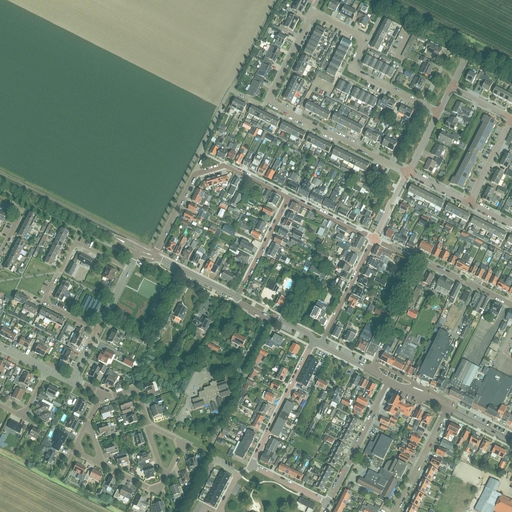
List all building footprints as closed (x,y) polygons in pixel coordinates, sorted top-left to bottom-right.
[(295,0),(295,1),(296,2),(295,4),(304,9),(307,3),(301,0),(295,0)] [(340,9),(341,8),(344,0),(342,0),(342,2),(341,1),(339,5),(332,1),(328,9),(335,13),(338,8),(340,9)] [(344,0),(341,8),(344,10),(341,15),(347,18),(351,10),(345,7),(348,0),(344,0)] [(304,9),(295,4),(292,10),(288,8),(286,11),(287,11),(294,15),(296,12),(301,15),(304,9)] [(355,15),(358,17),(363,6),(360,5),(359,9),(356,13),(351,10),(347,18),(352,21),(355,15)] [(358,17),(357,18),(360,19),(357,24),(365,27),(369,19),(364,16),(365,14),(368,9),(363,6),(358,17)] [(289,18),(287,22),(296,26),(299,20),(295,18),(296,16),(294,15),(287,11),(285,16),(289,18)] [(382,26),(389,29),(392,24),(385,20),(382,26)] [(296,26),(287,22),(286,24),(283,23),(282,26),(280,25),(279,28),(288,33),(289,30),(293,32),(296,26)] [(379,31),(386,35),(389,29),(382,26),(379,31)] [(315,31),(323,35),(324,33),(327,34),(328,32),(317,27),(315,31)] [(274,29),(272,32),(277,34),(276,36),(279,37),(274,45),(276,46),(281,48),(282,45),(283,45),(286,38),(280,35),(281,32),(274,29)] [(313,35),(324,41),(325,39),(322,38),(323,35),(315,31),(313,35)] [(376,37),(383,40),(386,35),(379,31),(376,37)] [(313,35),(311,40),(322,45),(319,44),(320,42),(323,43),(324,41),(313,35)] [(374,42),(381,46),(383,40),(376,37),(374,42)] [(320,48),(322,45),(311,40),(309,44),(320,50),(321,48),(320,48)] [(341,46),(349,50),(351,44),(343,40),(341,46)] [(381,46),(374,42),(371,48),(378,52),(381,46)] [(270,47),(267,52),(277,57),(279,52),(274,49),(276,46),(274,45),(272,44),(270,47)] [(309,44),(307,48),(315,52),(316,50),(319,51),(320,50),(309,44)] [(437,59),(441,51),(435,48),(436,47),(428,44),(426,48),(430,50),(427,54),(437,59)] [(349,50),(341,46),(338,51),(346,55),(349,50)] [(313,55),(315,52),(307,48),(304,53),(309,56),(309,57),(311,58),(312,57),(315,58),(316,56),(313,55)] [(346,55),(338,51),(335,57),(343,61),(346,55)] [(263,61),(267,63),(269,60),(274,63),(277,57),(267,52),(265,58),(263,61)] [(262,64),(259,69),(268,74),(271,69),(266,66),(267,63),(263,61),(254,56),(253,57),(263,62),(262,64)] [(303,56),(300,62),(308,66),(311,68),(313,65),(309,63),(311,61),(303,56)] [(368,67),(372,59),(367,56),(363,64),(368,67)] [(335,57),(332,62),(340,66),(343,61),(335,57)] [(429,72),(433,66),(427,63),(429,61),(422,57),(420,61),(424,63),(419,73),(424,75),(428,77),(430,73),(429,72)] [(368,67),(374,70),(378,62),(372,59),(368,67)] [(297,67),(305,71),(308,66),(300,62),(297,67)] [(329,68),(337,72),(340,66),(332,62),(329,68)] [(378,62),(374,70),(379,73),(383,65),(378,62)] [(379,73),(385,76),(389,68),(383,65),(379,73)] [(297,67),(294,73),(297,74),(296,76),(300,78),(301,76),(302,77),(305,71),(297,67)] [(337,72),(329,68),(326,73),(335,78),(337,72)] [(389,68),(385,76),(391,78),(395,70),(389,68)] [(268,74),(259,69),(256,75),(255,78),(259,80),(260,77),(265,79),(268,74)] [(476,76),(475,79),(479,81),(479,80),(482,75),(483,73),(480,72),(478,75),(477,74),(476,76)] [(475,79),(476,76),(470,73),(466,81),(472,84),(475,79)] [(485,76),(482,75),(479,80),(485,83),(482,89),(488,92),(492,85),(493,82),(489,80),(489,78),(489,76),(486,74),(485,76)] [(300,87),(300,86),(302,88),(305,82),(302,81),(294,77),(292,83),(300,87)] [(253,81),(250,86),(260,91),(262,86),(257,83),(259,80),(255,78),(253,81)] [(416,91),(419,93),(421,89),(422,90),(425,83),(416,78),(412,87),(417,89),(416,91)] [(336,90),(342,93),(346,85),(340,82),(336,90)] [(292,83),(289,88),(297,92),(298,89),(300,87),(292,83)] [(346,85),(342,93),(348,96),(352,87),(346,85)] [(260,91),(250,86),(247,92),(248,92),(246,95),(250,97),(252,94),(257,96),(260,91)] [(289,88),(286,94),(294,97),(297,92),(289,88)] [(493,94),(498,97),(502,91),(496,88),(493,94)] [(356,100),(361,92),(355,89),(351,97),(352,98),(356,100)] [(504,100),(507,93),(502,91),(498,97),(504,100)] [(366,95),(361,92),(356,100),(362,103),(366,95)] [(291,103),(294,97),(286,94),(283,99),(291,103)] [(366,95),(362,103),(365,105),(364,107),(366,108),(368,106),(372,97),(366,95)] [(372,97),(368,106),(373,109),(377,100),(372,97)] [(387,107),(390,101),(385,98),(383,101),(380,99),(377,106),(385,111),(387,107)] [(241,103),(235,100),(233,105),(230,104),(228,107),(225,113),(228,115),(231,110),(233,111),(234,109),(237,110),(241,103)] [(388,113),(390,109),(393,110),(391,113),(394,115),(397,108),(395,107),(396,104),(390,101),(387,107),(385,111),(388,113)] [(305,110),(310,113),(315,103),(313,102),(312,104),(308,103),(305,110)] [(242,113),(246,106),(241,103),(237,110),(240,112),(239,114),(241,115),(239,120),(242,121),(244,116),(242,114),(242,113)] [(315,103),(310,113),(316,115),(319,108),(314,106),(315,103)] [(469,117),(472,111),(464,107),(465,106),(457,103),(453,112),(460,116),(461,113),(469,117)] [(332,121),(337,124),(341,117),(344,110),(345,110),(346,108),(342,106),(338,114),(339,114),(339,116),(335,114),(332,121)] [(398,113),(404,116),(408,109),(402,106),(400,110),(397,108),(394,115),(397,116),(398,113)] [(248,114),(254,117),(258,110),(252,107),(248,114)] [(316,115),(321,118),(325,111),(319,108),(316,115)] [(406,121),(408,122),(411,124),(415,117),(412,115),(413,112),(408,109),(404,116),(402,120),(405,122),(406,121)] [(254,117),(260,120),(263,113),(258,110),(254,117)] [(321,118),(327,121),(331,114),(325,111),(321,118)] [(260,120),(265,123),(269,116),(263,113),(260,120)] [(265,123),(271,125),(274,119),(269,116),(265,123)] [(485,124),(484,125),(492,129),(496,123),(487,118),(484,116),(481,122),(485,124)] [(346,120),(341,117),(337,124),(343,127),(346,120)] [(461,123),(462,120),(456,117),(455,120),(451,118),(449,122),(448,122),(445,126),(453,130),(458,121),(461,123)] [(274,119),(271,125),(276,128),(280,121),(274,119)] [(352,122),(346,120),(343,127),(348,129),(352,122)] [(245,122),(245,123),(242,127),(243,127),(250,131),(250,130),(252,127),(252,126),(245,122)] [(348,129),(354,132),(357,125),(352,122),(348,129)] [(280,130),(286,133),(289,126),(283,123),(280,130)] [(363,128),(357,125),(354,132),(360,135),(363,128)] [(481,132),(489,136),(492,129),(484,125),(481,132)] [(295,129),(289,126),(286,133),(291,136),(295,129)] [(365,138),(370,141),(374,134),(368,131),(370,128),(366,126),(363,133),(366,134),(365,138)] [(291,136),(297,139),(300,132),(295,129),(291,136)] [(374,134),(370,141),(376,144),(378,140),(380,142),(382,139),(384,135),(375,130),(374,134)] [(300,132),(297,139),(302,141),(306,135),(300,132)] [(387,149),(392,141),(389,139),(390,137),(391,135),(385,132),(384,135),(382,139),(385,141),(382,146),(387,149)] [(457,142),(460,136),(453,133),(452,137),(442,132),(438,141),(450,147),(453,141),(457,142)] [(481,132),(478,139),(486,143),(489,136),(481,132)] [(306,142),(312,145),(316,138),(310,135),(306,142)] [(221,137),(221,138),(220,138),(215,147),(213,146),(210,154),(215,156),(218,149),(220,150),(222,146),(224,140),(224,139),(221,137)] [(312,145),(318,148),(321,141),(316,138),(312,145)] [(393,138),(392,141),(387,149),(393,152),(396,145),(400,147),(402,141),(399,139),(397,138),(396,140),(393,138)] [(474,145),(482,149),(486,143),(478,139),(474,145)] [(318,148),(323,151),(326,144),(321,141),(318,148)] [(464,150),(466,145),(460,142),(458,147),(464,150)] [(237,154),(235,153),(238,145),(235,143),(234,144),(232,149),(231,151),(227,158),(233,161),(237,154)] [(332,147),(326,144),(323,151),(329,153),(332,147)] [(436,157),(435,160),(442,163),(444,159),(440,157),(444,149),(437,145),(434,151),(433,151),(431,155),(436,157)] [(474,145),(471,152),(477,155),(478,152),(480,153),(482,149),(474,145)] [(225,148),(222,146),(220,150),(217,157),(224,161),(227,154),(228,154),(229,152),(225,150),(226,149),(225,148)] [(242,149),(241,151),(235,162),(240,164),(244,157),(242,156),(245,151),(244,150),(245,149),(242,147),(241,149),(242,149)] [(332,155),(338,158),(341,151),(336,148),(332,155)] [(338,158),(343,161),(347,154),(341,151),(338,158)] [(467,159),(475,163),(477,159),(475,158),(477,155),(471,152),(467,159)] [(249,153),(248,154),(242,166),(248,168),(252,161),(249,160),(252,154),(249,153)] [(347,154),(343,161),(349,164),(352,157),(347,154)] [(503,160),(511,164),(511,160),(511,158),(511,157),(505,154),(503,160)] [(255,172),(259,166),(262,159),(257,156),(253,163),(250,169),(255,172)] [(349,164),(354,167),(358,160),(352,157),(349,164)] [(267,169),(269,166),(271,162),(264,159),(257,173),(263,176),(267,169)] [(467,159),(464,165),(472,170),(475,163),(467,159)] [(271,171),(269,170),(265,177),(271,180),(278,167),(279,168),(281,163),(277,160),(271,171)] [(354,167),(360,169),(363,162),(358,160),(354,167)] [(442,163),(435,160),(434,162),(429,160),(427,163),(428,164),(424,170),(431,173),(436,165),(440,167),(442,163)] [(511,164),(503,160),(500,165),(507,169),(508,166),(511,167),(511,164)] [(369,165),(363,162),(360,169),(366,172),(369,165)] [(464,165),(461,172),(469,176),(472,170),(464,165)] [(273,181),(278,184),(285,170),(286,168),(283,166),(278,176),(276,175),(273,181)] [(285,170),(278,184),(283,186),(286,180),(287,177),(286,177),(288,171),(285,170)] [(497,171),(494,177),(501,180),(504,175),(497,171)] [(461,172),(457,179),(465,183),(469,176),(461,172)] [(284,187),(287,188),(290,181),(292,182),(296,175),(291,173),(284,187)] [(221,175),(216,177),(220,190),(223,189),(221,184),(228,182),(227,176),(222,178),(221,175)] [(290,181),(287,188),(295,193),(299,186),(296,184),(299,177),(296,175),(292,182),(290,181)] [(351,178),(345,176),(343,180),(350,184),(353,178),(352,178),(351,178)] [(220,190),(216,177),(211,178),(215,192),(220,190)] [(501,180),(494,177),(491,183),(498,186),(501,180)] [(215,192),(211,178),(206,180),(206,181),(203,182),(205,188),(208,187),(208,188),(210,187),(212,193),(215,192)] [(232,186),(228,194),(232,197),(234,193),(237,188),(236,188),(240,181),(235,178),(231,186),(232,186)] [(465,183),(457,179),(456,180),(453,178),(450,184),(453,186),(453,185),(462,189),(465,183)] [(309,182),(305,179),(301,186),(297,194),(302,196),(309,182)] [(360,193),(362,188),(364,184),(363,184),(360,183),(359,183),(354,180),(352,183),(358,186),(358,187),(359,187),(357,191),(360,193)] [(309,182),(302,196),(307,199),(311,191),(309,190),(311,185),(309,184),(309,182)] [(364,184),(362,188),(363,188),(362,189),(363,189),(361,192),(364,193),(365,191),(369,193),(370,192),(372,188),(364,184)] [(322,206),(328,209),(339,189),(340,186),(337,185),(336,187),(332,194),(333,194),(331,197),(330,197),(329,201),(326,199),(322,206)] [(322,188),(315,202),(320,205),(324,198),(321,197),(323,194),(326,187),(323,186),(322,188)] [(414,195),(417,189),(411,186),(408,192),(414,195)] [(315,202),(322,188),(320,187),(319,189),(318,188),(316,190),(314,189),(309,199),(315,202)] [(488,188),(485,194),(496,200),(496,199),(497,197),(494,195),(495,192),(488,188)] [(280,198),(263,189),(261,193),(264,194),(263,197),(269,200),(268,203),(276,207),(280,198)] [(344,191),(339,189),(328,209),(334,212),(338,205),(335,204),(336,200),(338,197),(340,198),(344,191)] [(422,191),(417,189),(414,195),(419,198),(422,191)] [(195,196),(206,202),(209,196),(198,190),(196,193),(194,195),(195,196)] [(422,191),(419,198),(425,201),(428,194),(422,191)] [(237,207),(242,196),(237,193),(231,204),(237,207)] [(433,197),(428,194),(425,201),(430,204),(433,197)] [(496,200),(485,194),(482,200),(489,203),(491,201),(495,203),(496,200)] [(336,211),(339,213),(338,214),(346,218),(350,210),(348,208),(344,206),(345,205),(345,204),(349,197),(344,195),(336,211)] [(193,198),(193,199),(192,201),(203,207),(204,204),(205,205),(206,202),(195,196),(194,196),(193,198)] [(430,204),(436,206),(439,200),(433,197),(430,204)] [(445,203),(439,200),(436,206),(441,209),(444,204),(445,203)] [(190,204),(187,210),(195,214),(196,212),(199,214),(198,217),(200,218),(203,220),(206,221),(209,215),(206,214),(202,212),(203,209),(198,207),(198,208),(190,204)] [(293,204),(290,210),(301,215),(304,217),(307,211),(304,209),(293,204)] [(450,214),(454,207),(448,204),(445,211),(450,214)] [(260,207),(259,209),(263,211),(262,213),(270,217),(273,212),(265,208),(264,209),(260,207)] [(450,214),(449,216),(452,217),(453,215),(456,217),(459,210),(454,207),(450,214)] [(223,219),(225,215),(224,215),(226,212),(221,209),(217,217),(223,219)] [(351,212),(352,212),(348,219),(354,222),(357,215),(358,216),(361,211),(356,209),(355,211),(354,210),(353,209),(351,212)] [(362,213),(361,215),(365,218),(362,225),(363,226),(363,227),(368,229),(372,221),(368,219),(371,213),(368,211),(364,209),(362,213)] [(456,217),(461,219),(465,213),(459,210),(456,217)] [(313,214),(307,211),(304,217),(309,220),(313,214)] [(195,222),(197,220),(193,218),(194,216),(186,212),(183,218),(191,222),(191,220),(195,222)] [(27,219),(34,222),(36,217),(30,213),(27,219)] [(302,220),(301,219),(288,213),(286,218),(293,222),(294,220),(300,224),(302,220)] [(470,216),(465,213),(461,219),(467,222),(470,216)] [(427,224),(429,219),(423,216),(420,221),(427,224)] [(253,229),(255,230),(262,233),(266,225),(259,221),(252,218),(250,221),(255,224),(253,229)] [(473,232),(476,227),(479,220),(474,218),(470,224),(474,226),(471,231),(469,230),(467,232),(472,235),(473,232)] [(34,222),(27,219),(24,225),(31,228),(34,222)] [(300,226),(292,222),(286,219),(285,220),(282,226),(289,229),(291,226),(299,230),(300,226)] [(476,227),(482,230),(485,223),(479,220),(476,227)] [(482,230),(487,233),(491,226),(485,223),(482,230)] [(248,228),(247,227),(244,225),(241,224),(240,227),(242,228),(246,230),(247,230),(252,233),(251,236),(259,240),(261,235),(253,231),(253,230),(248,228)] [(391,231),(394,225),(392,224),(385,237),(391,240),(394,233),(391,231)] [(450,234),(454,227),(447,224),(444,231),(450,234)] [(31,228),(24,225),(21,230),(28,234),(31,228)] [(212,225),(210,228),(208,233),(214,236),(216,231),(218,228),(212,225)] [(334,229),(337,231),(336,232),(344,236),(347,230),(339,226),(337,225),(334,229)] [(233,237),(236,231),(225,226),(222,231),(233,237)] [(493,235),(496,229),(491,226),(487,233),(493,235)] [(58,235),(65,239),(68,233),(61,229),(58,235)] [(279,232),(278,233),(278,234),(278,235),(286,239),(287,236),(289,238),(290,235),(288,234),(289,233),(281,229),(280,232),(279,232)] [(328,231),(324,229),(324,230),(323,229),(320,236),(325,239),(328,231)] [(393,241),(398,244),(405,230),(402,229),(399,235),(396,234),(393,241)] [(496,229),(493,235),(498,238),(501,231),(496,229)] [(28,234),(21,230),(18,236),(25,239),(28,234)] [(405,230),(398,244),(404,247),(408,240),(405,238),(407,233),(405,231),(405,230)] [(498,238),(497,240),(498,241),(499,241),(500,239),(503,241),(507,234),(502,232),(501,231),(498,238)] [(413,234),(411,238),(406,248),(413,251),(415,246),(411,244),(413,240),(414,240),(416,236),(413,234)] [(65,239),(58,235),(56,241),(63,244),(65,239)] [(334,240),(339,242),(340,243),(343,238),(343,236),(340,235),(340,236),(337,235),(334,240)] [(352,240),(363,246),(366,240),(358,236),(357,240),(355,239),(354,241),(352,240)] [(475,242),(476,239),(472,237),(470,236),(468,239),(467,242),(472,245),(471,246),(473,246),(475,242)] [(174,254),(179,256),(183,249),(181,248),(185,239),(182,237),(174,254)] [(282,242),(288,245),(292,247),(293,244),(288,242),(283,239),(283,240),(276,237),(273,242),(280,245),(282,242)] [(173,238),(167,250),(172,253),(176,246),(178,241),(176,239),(173,238)] [(242,243),(240,246),(252,252),(254,247),(248,244),(249,242),(243,239),(241,242),(242,243)] [(419,249),(424,252),(429,242),(428,242),(428,243),(427,242),(426,243),(424,242),(424,240),(423,239),(419,249)] [(15,246),(22,250),(25,244),(18,240),(15,246)] [(194,241),(193,242),(190,247),(195,249),(199,243),(200,241),(198,240),(197,242),(194,241)] [(354,244),(353,248),(360,251),(363,246),(352,240),(351,243),(354,244)] [(63,244),(56,241),(53,246),(60,250),(63,244)] [(430,243),(429,242),(424,252),(430,255),(435,244),(434,244),(431,243),(431,244),(430,243)] [(439,251),(440,248),(441,249),(443,245),(437,242),(434,248),(435,249),(432,256),(438,258),(441,251),(439,251)] [(359,256),(350,252),(350,251),(348,250),(350,248),(339,243),(337,246),(339,248),(337,252),(339,253),(338,254),(340,255),(338,259),(353,267),(359,256)] [(272,244),(270,249),(281,255),(283,253),(281,252),(282,249),(279,247),(272,244)] [(15,246),(12,252),(19,255),(22,250),(15,246)] [(60,250),(53,246),(50,252),(57,255),(60,250)] [(390,259),(392,255),(376,247),(373,255),(376,257),(376,258),(382,262),(385,257),(390,259)] [(446,262),(450,254),(445,252),(447,248),(445,247),(442,251),(443,252),(439,259),(446,262)] [(185,259),(185,258),(188,260),(192,251),(190,249),(189,252),(186,250),(182,257),(183,257),(183,258),(185,259)] [(270,249),(267,255),(273,258),(274,259),(279,262),(280,260),(285,262),(287,258),(285,257),(281,255),(270,249)] [(456,267),(461,270),(468,257),(469,255),(470,252),(467,250),(465,253),(466,254),(465,256),(465,255),(461,262),(459,260),(456,267)] [(318,251),(316,255),(328,260),(330,256),(318,251)] [(12,252),(9,257),(16,261),(19,255),(12,252)] [(57,255),(50,252),(47,257),(54,261),(57,255)] [(203,255),(199,253),(197,252),(195,255),(191,263),(197,266),(202,256),(203,255)] [(245,263),(246,263),(249,257),(240,252),(237,259),(243,262),(245,263)] [(452,256),(448,264),(453,266),(457,259),(458,260),(460,255),(461,253),(458,252),(457,254),(456,253),(454,257),(452,256)] [(89,267),(93,260),(81,254),(78,259),(75,258),(74,259),(72,264),(75,265),(78,261),(82,263),(81,264),(85,266),(85,265),(89,267)] [(16,261),(9,257),(7,263),(13,266),(16,261)] [(54,261),(47,257),(44,263),(51,267),(54,261)] [(468,257),(461,270),(467,273),(470,266),(466,264),(467,263),(468,264),(470,258),(468,257)] [(383,265),(379,262),(371,258),(367,265),(380,272),(383,266),(383,265)] [(219,268),(223,261),(220,260),(218,264),(217,263),(215,266),(208,262),(204,269),(215,275),(218,268),(219,268)] [(11,272),(13,266),(7,263),(4,269),(11,272)] [(77,266),(71,263),(66,273),(72,276),(77,266)] [(410,263),(405,272),(410,275),(415,266),(410,263)] [(477,268),(479,264),(476,263),(475,267),(473,266),(469,274),(474,276),(478,268),(477,268)] [(342,264),(339,269),(341,270),(349,275),(352,269),(342,264)] [(482,265),(479,270),(476,277),(481,279),(484,272),(485,273),(488,268),(482,265)] [(231,283),(234,275),(225,271),(227,268),(224,266),(221,272),(224,273),(221,278),(231,283)] [(328,279),(330,275),(312,266),(309,271),(320,276),(321,275),(328,279)] [(376,277),(378,273),(366,267),(362,275),(369,279),(370,277),(369,277),(370,274),(376,277)] [(113,278),(116,272),(108,268),(103,278),(111,282),(113,278)] [(489,274),(491,270),(489,268),(483,280),(488,283),(491,275),(489,274)] [(346,280),(349,275),(341,270),(339,269),(337,273),(336,275),(346,280)] [(497,271),(496,274),(494,277),(493,277),(489,284),(495,286),(499,279),(497,279),(499,275),(500,272),(497,271)] [(427,273),(422,282),(429,286),(428,288),(430,290),(433,284),(431,283),(434,277),(427,273)] [(497,287),(502,290),(505,284),(503,283),(506,277),(503,276),(502,277),(497,287)] [(505,284),(502,290),(507,293),(511,283),(511,278),(509,277),(505,284)] [(371,290),(373,287),(367,284),(368,281),(361,278),(358,284),(371,290)] [(387,283),(376,278),(374,282),(385,288),(387,283)] [(441,293),(447,281),(444,279),(444,280),(441,278),(437,285),(437,286),(435,290),(441,293)] [(331,286),(334,287),(341,291),(345,283),(338,279),(336,282),(334,281),(333,282),(331,285),(331,286)] [(447,281),(441,293),(447,296),(449,292),(450,292),(453,284),(450,283),(450,282),(447,281)] [(60,287),(67,291),(70,285),(63,282),(60,287)] [(261,291),(263,286),(253,282),(252,284),(249,290),(252,292),(251,294),(255,296),(259,289),(261,291)] [(106,293),(108,288),(102,284),(99,290),(106,293)] [(451,298),(449,301),(451,302),(450,303),(453,305),(462,286),(457,284),(451,298)] [(336,293),(327,288),(327,287),(323,285),(321,289),(325,291),(334,296),(336,293)] [(57,293),(64,297),(67,291),(60,287),(57,293)] [(364,296),(366,294),(362,292),(363,292),(355,289),(352,294),(361,299),(363,295),(364,296)] [(464,302),(469,292),(465,290),(460,300),(464,302)] [(64,297),(57,293),(54,299),(61,302),(64,297)] [(290,293),(288,296),(286,300),(280,296),(275,304),(276,305),(276,306),(277,307),(279,306),(284,309),(287,303),(290,305),(295,296),(290,293)] [(472,303),(474,304),(472,307),(474,308),(480,295),(476,293),(472,301),(472,303)] [(13,301),(19,304),(22,297),(17,294),(13,301)] [(94,318),(101,304),(87,296),(81,309),(88,313),(87,314),(94,318)] [(361,301),(351,296),(348,302),(350,303),(348,306),(354,309),(357,303),(360,304),(361,301)] [(481,296),(473,311),(477,313),(479,310),(480,309),(485,298),(481,296)] [(19,304),(25,307),(26,303),(27,303),(28,300),(22,297),(19,304)] [(429,297),(425,306),(430,308),(434,299),(429,297)] [(485,298),(480,309),(484,311),(485,308),(489,300),(485,298)] [(318,302),(315,308),(313,313),(310,312),(308,316),(310,317),(310,318),(311,318),(311,319),(313,320),(314,320),(315,320),(318,322),(318,323),(318,324),(324,327),(327,320),(324,318),(327,312),(329,308),(318,302)] [(32,306),(27,303),(26,303),(25,307),(23,310),(29,313),(32,306)] [(495,303),(491,310),(490,313),(493,314),(497,316),(502,306),(495,303)] [(185,314),(187,309),(179,305),(173,317),(182,321),(185,314)] [(38,309),(32,306),(29,313),(34,316),(38,309)] [(386,313),(376,308),(374,313),(383,318),(386,313)] [(39,316),(45,319),(48,312),(42,309),(39,316)] [(416,320),(418,314),(410,310),(407,315),(416,320)] [(50,322),(54,315),(48,312),(45,319),(50,322)] [(50,322),(56,324),(59,318),(54,315),(50,322)] [(59,318),(56,324),(62,327),(65,320),(59,318)] [(200,320),(195,318),(193,324),(198,327),(198,328),(205,332),(207,328),(208,328),(209,326),(208,325),(210,321),(203,318),(201,321),(199,320),(200,320)] [(166,330),(170,322),(166,320),(161,328),(166,330)] [(504,331),(507,325),(502,322),(499,329),(504,331)] [(338,339),(343,329),(339,327),(341,324),(338,323),(334,330),(335,330),(332,336),(338,339)] [(349,323),(347,325),(344,331),(347,332),(343,341),(348,343),(348,344),(350,345),(351,345),(356,336),(358,333),(351,329),(352,328),(351,327),(352,325),(349,323)] [(2,324),(0,326),(0,327),(0,332),(0,333),(0,335),(4,338),(9,328),(4,326),(4,325),(2,324)] [(370,342),(371,343),(374,337),(377,331),(366,325),(359,341),(360,341),(356,348),(364,353),(370,342)] [(465,327),(460,337),(465,339),(469,329),(465,327)] [(76,335),(74,340),(81,343),(84,339),(81,337),(84,332),(78,329),(75,334),(76,335)] [(12,333),(8,340),(13,342),(14,340),(17,341),(20,336),(20,334),(18,333),(17,331),(15,330),(13,330),(12,333)] [(112,331),(110,336),(119,341),(121,338),(124,339),(125,337),(112,331)] [(421,369),(416,379),(417,379),(417,377),(422,380),(423,379),(431,383),(430,386),(436,375),(444,359),(446,360),(452,349),(449,348),(452,341),(448,339),(450,335),(440,331),(434,343),(430,352),(429,353),(428,356),(421,370),(421,369)] [(132,339),(143,344),(144,341),(133,336),(127,333),(126,336),(132,339)] [(20,336),(17,341),(19,343),(18,345),(23,347),(26,341),(22,338),(22,337),(23,335),(21,334),(20,334),(20,336)] [(232,343),(230,346),(237,349),(239,346),(242,348),(246,340),(235,334),(231,342),(232,343)] [(272,340),(271,339),(268,338),(265,345),(272,349),(275,342),(281,345),(280,347),(284,349),(287,343),(283,341),(284,340),(275,335),(272,340)] [(119,341),(110,336),(107,342),(120,348),(121,346),(118,344),(119,341)] [(384,354),(380,361),(387,364),(391,357),(392,354),(390,353),(389,352),(396,339),(390,336),(383,350),(385,351),(384,354)] [(374,337),(371,343),(366,354),(373,357),(374,358),(382,341),(374,337)] [(26,341),(23,347),(28,350),(29,347),(31,349),(34,343),(35,341),(33,339),(32,340),(28,338),(26,341)] [(39,355),(45,344),(37,340),(33,347),(36,349),(34,353),(39,355)] [(81,343),(74,340),(71,344),(70,344),(69,347),(75,350),(76,347),(79,348),(81,343)] [(398,356),(392,367),(406,373),(412,361),(413,358),(415,354),(417,350),(416,349),(417,347),(411,344),(405,341),(402,348),(398,356)] [(430,352),(434,343),(429,341),(425,350),(430,352)] [(218,353),(220,349),(210,343),(208,347),(218,353)] [(45,344),(39,355),(44,358),(46,353),(48,355),(51,348),(47,346),(47,345),(45,344)] [(295,355),(299,348),(294,345),(292,348),(291,348),(287,356),(290,357),(292,354),(295,355)] [(65,357),(73,360),(75,356),(73,354),(74,352),(68,348),(66,347),(64,350),(62,355),(65,357)] [(488,349),(485,356),(490,359),(494,352),(488,349)] [(101,352),(98,360),(106,364),(109,359),(111,360),(114,354),(106,350),(104,354),(101,352)] [(230,352),(227,359),(233,362),(235,357),(233,356),(234,354),(230,352)] [(254,362),(256,363),(258,364),(262,357),(258,354),(254,362)] [(387,364),(392,367),(398,356),(396,355),(394,359),(391,357),(387,364)] [(73,360),(65,357),(63,361),(61,360),(58,365),(65,369),(68,364),(70,365),(73,360)] [(135,361),(126,357),(123,364),(132,368),(135,361)] [(482,363),(487,366),(490,360),(484,357),(482,363)] [(310,358),(306,364),(316,369),(319,362),(310,358)] [(0,367),(4,369),(5,367),(8,368),(9,366),(10,367),(11,364),(3,360),(2,362),(0,361),(0,367)] [(420,360),(414,370),(411,376),(416,379),(421,369),(418,368),(419,367),(421,363),(422,361),(420,360)] [(444,393),(449,395),(466,362),(463,360),(455,375),(454,374),(451,381),(448,386),(444,393)] [(411,376),(414,370),(411,369),(413,366),(412,365),(414,362),(412,361),(406,373),(408,375),(407,375),(410,377),(411,376)] [(471,384),(479,368),(466,362),(449,395),(449,396),(462,402),(471,384)] [(306,364),(303,370),(313,375),(316,369),(306,364)] [(94,367),(89,376),(96,380),(100,372),(103,374),(106,369),(100,366),(99,369),(94,367)] [(287,372),(278,367),(276,366),(275,368),(278,370),(276,373),(285,377),(287,372)] [(502,406),(502,405),(506,398),(511,387),(511,386),(511,378),(505,375),(499,373),(494,370),(490,368),(480,388),(480,389),(471,406),(475,408),(480,411),(485,414),(495,419),(502,406)] [(109,369),(108,371),(103,380),(106,382),(105,384),(112,388),(114,385),(115,384),(115,383),(116,383),(116,382),(116,381),(118,377),(114,374),(112,374),(114,371),(109,369)] [(23,370),(19,377),(30,383),(32,378),(28,376),(29,373),(23,370)] [(253,370),(249,379),(255,382),(259,373),(253,370)] [(303,370),(300,376),(309,381),(313,375),(303,370)] [(192,371),(181,392),(184,394),(195,373),(192,371)] [(435,388),(440,391),(446,379),(447,377),(445,376),(447,373),(444,371),(441,378),(440,379),(435,388)] [(276,373),(275,376),(274,376),(273,378),(282,383),(285,377),(276,373)] [(436,375),(430,386),(435,388),(440,379),(436,377),(437,376),(436,375)] [(300,376),(297,383),(306,388),(309,381),(300,376)] [(357,387),(361,379),(355,376),(351,384),(349,388),(352,390),(354,386),(357,387)] [(19,377),(18,380),(15,385),(22,388),(23,385),(27,387),(30,383),(19,377)] [(180,377),(176,386),(180,389),(185,380),(180,377)] [(249,379),(246,383),(242,390),(246,392),(249,385),(252,387),(255,382),(249,379)] [(446,379),(440,391),(444,393),(448,386),(446,385),(449,380),(446,379)] [(325,391),(328,384),(319,380),(316,386),(325,391)] [(362,380),(359,387),(358,386),(356,390),(360,392),(359,393),(363,394),(366,388),(365,388),(368,383),(362,380)] [(270,381),(268,384),(264,382),(263,384),(277,391),(280,386),(273,383),(270,381)] [(462,402),(471,406),(480,389),(480,388),(479,388),(482,384),(476,381),(474,386),(471,384),(462,402)] [(148,383),(143,385),(145,390),(146,390),(147,395),(151,394),(153,397),(160,395),(158,391),(155,382),(152,383),(149,384),(148,383)] [(222,398),(230,396),(225,382),(217,384),(216,382),(210,384),(211,386),(203,389),(204,391),(199,393),(200,397),(192,400),(195,410),(209,405),(211,413),(218,411),(218,408),(224,406),(222,398)] [(369,392),(366,399),(369,400),(376,386),(375,386),(375,385),(371,383),(371,384),(370,384),(366,391),(369,392)] [(15,391),(14,394),(22,398),(25,393),(20,391),(22,388),(15,385),(13,390),(15,391)] [(54,398),(57,392),(49,388),(46,394),(54,398)] [(338,405),(344,392),(341,390),(341,391),(337,389),(333,397),(334,397),(331,402),(338,405)] [(268,394),(265,400),(272,403),(272,402),(273,403),(274,400),(273,400),(275,397),(271,395),(273,392),(268,390),(267,393),(268,394)] [(295,393),(292,399),(299,402),(302,398),(303,398),(304,399),(307,394),(306,394),(302,392),(300,391),(298,394),(295,393)] [(22,398),(14,394),(13,396),(10,395),(8,400),(14,403),(15,400),(20,402),(22,398)] [(365,407),(368,401),(359,396),(356,402),(365,407)] [(238,397),(235,403),(241,406),(244,399),(238,397)] [(398,419),(400,414),(405,404),(406,404),(403,402),(393,397),(388,406),(389,406),(386,413),(398,419)] [(76,407),(73,412),(80,416),(84,408),(85,408),(87,404),(82,402),(79,400),(77,399),(74,406),(76,407)] [(257,399),(255,403),(258,405),(260,403),(263,405),(261,408),(259,412),(260,413),(265,415),(269,408),(265,406),(266,403),(257,399)] [(341,403),(341,404),(344,405),(348,407),(349,405),(351,406),(355,408),(353,411),(354,411),(353,414),(357,416),(358,413),(361,415),(364,409),(353,403),(353,402),(351,401),(350,400),(349,402),(343,399),(341,403)] [(120,408),(123,415),(131,412),(130,408),(132,407),(130,400),(122,403),(123,407),(120,408)] [(40,418),(41,418),(38,423),(40,424),(43,419),(45,420),(46,419),(48,420),(49,418),(53,420),(56,416),(52,414),(52,413),(49,412),(53,406),(43,401),(42,404),(41,403),(39,408),(36,407),(34,412),(41,416),(40,418)] [(287,402),(284,408),(291,411),(292,411),(294,406),(287,402)] [(317,414),(315,418),(321,421),(323,417),(327,408),(328,406),(323,403),(322,405),(317,414)] [(405,404),(400,414),(405,416),(403,419),(407,421),(406,423),(409,424),(412,418),(409,417),(413,408),(405,404)] [(162,406),(159,407),(158,405),(150,408),(154,417),(164,414),(162,406)] [(101,413),(103,419),(111,417),(110,413),(111,413),(111,412),(114,411),(112,406),(102,409),(103,412),(101,413)] [(502,406),(495,419),(500,421),(507,409),(502,406)] [(291,411),(284,408),(282,413),(289,417),(290,413),(293,414),(292,415),(298,418),(299,415),(297,414),(294,412),(292,411),(291,411)] [(500,421),(507,424),(511,416),(508,414),(510,410),(507,409),(500,421)] [(417,410),(413,419),(417,420),(414,426),(417,428),(418,425),(422,419),(421,418),(423,413),(421,412),(421,411),(419,410),(418,411),(417,410)] [(289,417),(282,413),(279,418),(286,422),(288,423),(291,424),(293,422),(290,420),(287,419),(289,417)] [(128,421),(129,425),(137,422),(135,416),(130,418),(128,414),(122,416),(124,423),(128,421)] [(426,415),(422,423),(425,424),(423,428),(426,429),(432,418),(429,416),(429,415),(427,414),(426,415)] [(74,432),(77,425),(75,424),(77,419),(71,416),(68,422),(69,423),(67,427),(71,429),(70,430),(74,432)] [(250,419),(252,420),(254,421),(255,422),(261,425),(264,419),(258,416),(257,419),(255,418),(253,417),(251,416),(250,419)] [(284,427),(286,422),(279,418),(276,424),(284,427)] [(387,427),(390,422),(382,418),(379,423),(387,427)] [(346,423),(355,428),(358,422),(351,419),(349,422),(347,421),(346,423)] [(20,434),(23,427),(11,421),(7,427),(20,434)] [(246,430),(248,427),(237,422),(236,425),(241,428),(240,430),(243,432),(245,429),(246,430)] [(258,430),(261,425),(255,422),(253,427),(258,430)] [(352,433),(355,428),(346,423),(348,424),(346,427),(345,426),(343,429),(352,433)] [(97,427),(100,435),(105,433),(107,436),(115,433),(113,428),(108,429),(107,424),(97,427)] [(281,432),(283,433),(286,435),(287,432),(284,431),(282,430),(284,427),(276,424),(274,429),(281,432)] [(222,434),(228,436),(231,431),(229,430),(227,429),(227,427),(224,425),(223,427),(225,428),(222,434)] [(451,451),(451,450),(452,451),(457,442),(458,438),(457,438),(461,429),(456,427),(452,425),(450,425),(444,438),(448,440),(450,435),(453,436),(456,437),(454,440),(452,444),(443,440),(440,445),(451,451)] [(36,440),(40,431),(39,430),(38,431),(33,429),(32,431),(28,430),(24,438),(30,440),(31,438),(36,440)] [(274,429),(271,434),(278,438),(280,435),(282,436),(283,433),(281,432),(274,429)] [(349,438),(352,433),(343,429),(345,430),(344,432),(342,431),(341,434),(349,438)] [(308,430),(305,437),(310,439),(313,432),(308,430)] [(67,436),(58,431),(55,438),(56,438),(51,448),(58,452),(63,443),(67,436)] [(245,438),(252,442),(254,438),(255,435),(248,431),(245,438)] [(466,441),(470,434),(464,431),(457,445),(460,447),(464,440),(466,441)] [(135,437),(138,446),(145,444),(142,435),(140,435),(139,432),(130,435),(132,438),(135,437)] [(347,444),(349,438),(341,434),(342,435),(341,438),(339,437),(338,439),(347,444)] [(409,437),(408,440),(413,443),(413,442),(418,444),(420,442),(421,442),(421,440),(421,439),(421,438),(413,434),(412,438),(409,437)] [(370,442),(364,454),(373,458),(374,456),(383,461),(388,451),(393,442),(382,436),(381,437),(378,435),(374,443),(370,442)] [(44,440),(45,437),(42,436),(40,442),(48,445),(49,442),(44,440)] [(460,458),(466,461),(470,463),(472,460),(468,457),(469,454),(470,454),(473,449),(476,451),(478,448),(482,440),(473,436),(469,445),(465,452),(464,451),(462,454),(461,456),(460,458)] [(245,438),(242,437),(241,439),(243,441),(242,444),(250,447),(252,442),(245,438)] [(266,450),(265,454),(269,456),(270,452),(272,453),(277,442),(271,439),(266,450)] [(409,445),(408,447),(415,451),(417,446),(405,440),(403,439),(402,442),(404,443),(409,445)] [(484,441),(478,453),(481,454),(482,451),(486,453),(487,451),(489,452),(492,447),(490,446),(490,444),(489,443),(488,442),(487,443),(484,441)] [(336,448),(343,452),(345,446),(338,443),(337,446),(335,445),(334,447),(336,448)] [(242,444),(239,449),(247,453),(250,447),(242,444)] [(42,445),(39,452),(44,454),(45,451),(47,452),(49,448),(42,445)] [(104,448),(106,454),(111,452),(112,455),(119,453),(117,450),(115,451),(113,445),(104,448)] [(399,452),(401,453),(405,455),(406,453),(413,456),(413,455),(414,455),(415,453),(415,452),(415,451),(408,447),(403,445),(402,447),(401,450),(399,452)] [(503,459),(506,453),(495,447),(492,453),(497,456),(496,459),(498,460),(499,457),(503,459)] [(235,448),(234,452),(232,454),(234,455),(236,456),(243,459),(244,457),(245,457),(247,453),(239,449),(235,448)] [(340,457),(343,452),(336,448),(334,451),(332,450),(331,453),(340,457)] [(437,450),(436,452),(436,453),(436,454),(444,458),(446,454),(451,457),(453,454),(444,449),(444,450),(439,448),(437,450)] [(120,457),(115,458),(118,465),(127,462),(125,455),(128,455),(127,451),(119,454),(120,457)] [(138,467),(140,466),(146,464),(145,461),(150,460),(147,452),(139,455),(140,459),(137,460),(138,463),(137,464),(138,467)] [(265,454),(264,456),(263,455),(260,461),(268,465),(270,462),(273,464),(275,461),(268,458),(270,452),(269,456),(265,454)] [(46,459),(45,462),(52,465),(53,462),(54,463),(56,459),(55,459),(56,456),(49,453),(48,455),(47,455),(45,458),(46,459)] [(337,462),(340,457),(331,453),(333,454),(331,456),(330,455),(328,458),(337,462)] [(407,463),(410,457),(405,455),(401,453),(399,459),(407,463)] [(195,458),(188,460),(190,465),(187,465),(189,472),(192,471),(192,469),(193,469),(193,470),(194,471),(197,470),(197,469),(197,468),(198,467),(195,458)] [(337,462),(328,458),(330,459),(329,462),(327,461),(326,463),(334,468),(337,462)] [(432,460),(431,462),(431,463),(431,464),(439,468),(441,464),(446,466),(448,464),(438,459),(438,460),(434,458),(433,460),(432,460)] [(284,473),(289,476),(292,470),(288,468),(292,461),(291,460),(290,462),(289,462),(284,473)] [(389,462),(387,463),(384,468),(385,468),(383,474),(394,479),(395,476),(401,479),(407,466),(396,461),(396,460),(395,460),(394,462),(392,461),(389,462)] [(278,470),(284,473),(289,462),(287,461),(286,465),(285,466),(281,465),(278,470)] [(146,464),(140,466),(141,472),(144,471),(145,476),(146,476),(147,480),(154,477),(153,474),(154,473),(152,466),(150,467),(149,463),(146,464)] [(84,480),(87,475),(83,473),(86,469),(77,464),(73,471),(82,476),(79,481),(83,482),(84,480)] [(322,471),(323,472),(330,476),(333,470),(326,467),(325,470),(323,469),(322,471)] [(429,467),(426,472),(433,476),(435,472),(436,473),(437,471),(429,467)] [(88,472),(87,475),(84,480),(87,482),(89,479),(91,480),(92,479),(99,482),(102,475),(97,472),(93,470),(91,473),(88,472)] [(289,476),(294,479),(297,473),(292,470),(289,476)] [(369,470),(364,480),(360,478),(357,484),(380,496),(378,499),(385,503),(387,500),(388,500),(397,481),(394,479),(383,474),(382,476),(379,475),(378,475),(369,470)] [(178,480),(180,486),(183,485),(190,483),(186,472),(179,474),(181,479),(178,480)] [(227,483),(230,477),(221,472),(217,478),(227,483)] [(328,481),(330,476),(323,472),(322,475),(320,474),(318,472),(316,475),(319,476),(319,477),(328,481)] [(433,476),(426,472),(424,478),(431,482),(433,479),(432,479),(433,476)] [(303,476),(297,473),(294,479),(300,481),(303,476)] [(325,486),(328,481),(319,477),(321,478),(319,480),(318,480),(316,482),(325,486)] [(104,481),(101,487),(106,490),(108,487),(111,489),(115,481),(110,478),(107,483),(104,481)] [(227,483),(217,478),(214,484),(224,489),(227,483)] [(423,480),(420,485),(427,489),(428,485),(429,486),(431,484),(423,480)] [(325,486),(316,482),(318,483),(317,486),(315,485),(314,487),(322,492),(325,486)] [(224,489),(214,484),(211,491),(220,495),(224,489)] [(427,489),(420,485),(417,491),(425,495),(426,492),(425,492),(427,489)] [(176,486),(170,488),(171,492),(173,496),(177,495),(178,498),(180,497),(181,499),(184,498),(183,497),(182,492),(181,490),(178,491),(176,486)] [(117,490),(113,497),(117,499),(119,495),(129,500),(132,493),(127,490),(127,489),(123,487),(121,492),(117,490)] [(493,491),(486,487),(475,510),(479,511),(493,511),(494,511),(511,511),(511,500),(501,496),(500,498),(492,494),(493,491)] [(342,497),(348,500),(351,493),(346,490),(342,497)] [(220,495),(211,491),(208,497),(217,501),(220,495)] [(416,492),(413,498),(420,501),(422,498),(423,499),(424,496),(416,492)] [(140,508),(145,511),(148,505),(143,502),(144,500),(137,497),(133,506),(140,509),(140,508)] [(217,501),(208,497),(205,503),(214,508),(217,501)] [(348,500),(342,497),(339,503),(345,506),(348,500)] [(420,501),(413,498),(411,504),(418,508),(420,505),(419,505),(420,501)] [(303,499),(301,504),(302,505),(304,506),(306,506),(309,508),(306,511),(311,511),(313,510),(314,510),(316,506),(303,499)] [(150,511),(164,511),(165,511),(165,510),(164,508),(162,502),(155,505),(155,507),(154,507),(151,507),(150,511)] [(345,506),(339,503),(336,509),(342,511),(345,506)]
